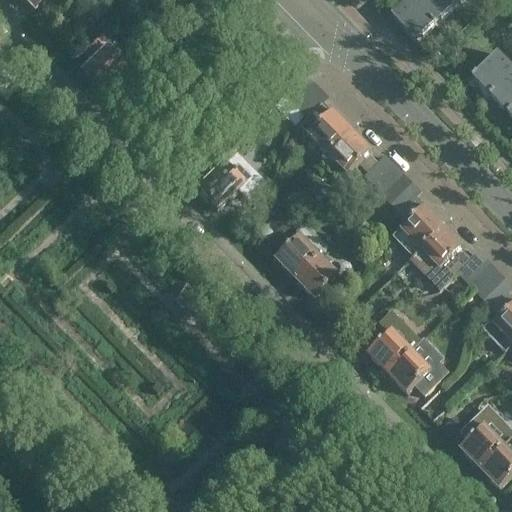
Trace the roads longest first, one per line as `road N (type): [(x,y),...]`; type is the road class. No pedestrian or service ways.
road 1 (residential): [(453,511),(0,44)]
road 2 (residential): [(360,63),(340,97),(511,278)]
road 3 (tertiary): [(511,218),(360,63)]
